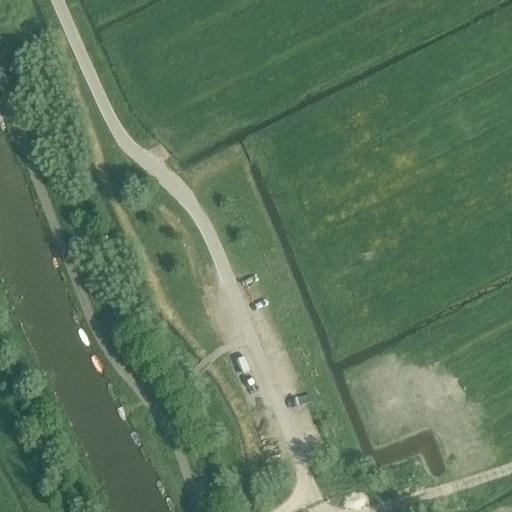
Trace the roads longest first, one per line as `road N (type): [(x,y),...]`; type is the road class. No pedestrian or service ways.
road 1 (unclassified): [(193,209),(122,145),(57,0)]
road 2 (track): [(386,511),(511,466)]
